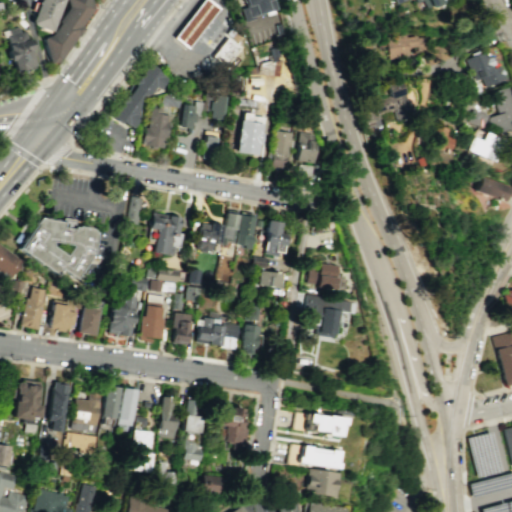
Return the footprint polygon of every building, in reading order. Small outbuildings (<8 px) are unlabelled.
[(41,0),(89,0),(92,9),(80,26),(84,29),(58,62),(48,63),(41,38),(49,34),(32,24),(41,0)] [(199,0),(171,36),(184,47),(214,8),(203,0),(199,0)] [(241,0),(243,6),(239,8),(243,22),(252,19),(251,16),(273,9),(270,0),(241,0)] [(419,0),(423,8),(442,0),(419,0)] [(3,36),(6,35),(5,29),(15,26),(17,31),(22,30),(24,39),(28,38),(30,49),(28,50),(32,64),(22,67),(23,68),(13,71),(10,60),(7,61),(4,49),(6,49),(3,36)] [(383,59),(381,37),(403,34),(403,37),(413,36),(413,38),(421,37),(422,46),(414,47),(415,48),(405,49),(405,56),(383,59)] [(209,57),(223,69),(241,47),(226,35),(209,57)] [(492,68),(498,66),(504,81),(486,88),(480,75),(472,79),(464,59),(485,50),(492,68)] [(109,117),(148,64),(167,81),(158,91),(155,88),(149,95),(139,97),(137,122),(130,130),(109,117)] [(363,123),(377,118),(376,114),(390,109),(393,121),(408,117),(396,78),(382,83),(386,95),(357,104),(363,123)] [(482,125),(495,121),(497,130),(508,128),(506,120),(511,118),(511,107),(506,87),(491,91),(497,112),(486,115),(470,109),(467,122),(482,125)] [(207,117),(211,95),(224,97),(220,120),(207,117)] [(175,127),(179,103),(192,105),(188,129),(175,127)] [(142,144),(160,147),(161,138),(163,138),(167,115),(159,113),(160,109),(149,107),(145,127),(142,126),(139,141),(143,142),(142,144)] [(233,151),(239,113),(261,116),(254,154),(233,151)] [(430,147),(436,125),(447,128),(445,135),(452,137),(449,148),(442,146),(441,150),(430,147)] [(267,166),(272,130),(287,132),(282,168),(267,166)] [(463,149),(470,136),(478,139),(482,131),(498,139),(488,161),(463,149)] [(291,160),(295,133),(310,135),(306,162),(291,160)] [(214,137),(201,134),(197,154),(210,157),(214,137)] [(308,166),(295,163),(293,177),(306,179),(308,166)] [(474,190),(480,175),(506,185),(500,200),(474,190)] [(127,195),(138,197),(134,223),(122,221),(127,195)] [(149,252),(153,229),(146,227),(149,211),(177,217),(174,236),(169,235),(165,255),(149,252)] [(219,239),(223,212),(235,214),(230,241),(219,239)] [(232,243),(236,214),(250,216),(248,232),(251,232),(248,248),(242,247),(242,244),(232,243)] [(15,247),(69,283),(90,251),(93,236),(90,229),(71,225),(73,219),(60,216),(59,222),(36,216),(15,247)] [(259,240),(263,219),(278,222),(276,232),(283,233),(281,244),(259,240)] [(193,248),(197,223),(207,224),(208,222),(219,224),(216,243),(208,242),(206,250),(193,248)] [(0,247),(0,276),(5,280),(18,260),(0,247)] [(247,264),(249,255),(265,258),(263,267),(247,264)] [(317,262),(333,265),(330,288),(313,286),(313,283),(303,281),(306,267),(316,268),(317,262)] [(142,276),(144,265),(175,270),(173,281),(142,276)] [(184,281),(186,268),(197,270),(195,282),(184,281)] [(253,284),(255,269),(280,273),(278,287),(253,284)] [(127,288),(129,275),(143,278),(141,290),(127,288)] [(7,293),(11,279),(19,281),(15,295),(7,293)] [(32,329),(15,324),(22,297),(25,297),(28,286),(40,289),(37,300),(40,301),(32,329)] [(183,299),(185,286),(198,288),(196,301),(183,299)] [(501,294),(505,293),(505,290),(511,288),(511,313),(505,315),(503,310),(505,309),(501,294)] [(178,309),(171,308),(173,292),(180,293),(178,309)] [(126,335),(104,331),(109,298),(118,299),(119,294),(132,296),(126,335)] [(310,308),(302,307),(304,294),(323,297),(327,298),(346,302),(344,312),(334,310),(329,336),(312,333),(313,328),(306,326),(310,308)] [(44,325),(49,303),(63,306),(62,310),(69,312),(65,329),(61,328),(61,331),(52,329),(52,326),(44,325)] [(136,335),(138,315),(141,315),(143,304),(159,306),(157,318),(160,319),(158,338),(136,335)] [(241,318),(243,304),(257,306),(255,320),(241,318)] [(73,332),(79,305),(96,309),(91,335),(73,332)] [(184,342),(167,340),(171,312),(187,315),(184,342)] [(192,341),(195,326),(199,327),(200,316),(220,319),(220,322),(218,334),(216,345),(192,341)] [(218,334),(220,322),(235,324),(233,336),(218,334)] [(236,347),(240,324),(256,326),(253,350),(236,347)] [(511,381),(501,384),(494,354),(493,354),(489,336),(511,330),(511,381)] [(10,416),(27,419),(28,416),(36,417),(38,405),(33,404),(36,386),(15,383),(10,416)] [(43,418),(49,383),(66,385),(59,431),(47,429),(48,419),(43,418)] [(98,415),(102,386),(116,387),(113,417),(98,415)] [(114,423),(119,387),(133,389),(128,425),(114,423)] [(66,429),(91,433),(96,396),(85,395),(84,400),(71,398),(66,429)] [(154,436),(159,395),(170,397),(168,411),(174,412),(171,438),(154,436)] [(181,414),(183,399),(193,400),(191,415),(198,416),(195,432),(179,429),(181,414)] [(240,444),(215,440),(218,424),(215,423),(217,408),(227,409),(227,406),(239,408),(236,425),(243,426),(240,444)] [(304,414),(339,417),(335,436),(301,430),(304,414)] [(511,426),(502,429),(511,465),(511,426)] [(124,468),(130,429),(149,432),(143,471),(124,468)] [(68,446),(77,447),(76,451),(91,453),(93,435),(62,431),(60,452),(67,453),(68,446)] [(180,457),(183,439),(195,442),(194,448),(199,449),(197,460),(180,457)] [(34,459),(36,444),(48,446),(46,461),(34,459)] [(299,445),(335,450),(333,467),(296,462),(299,445)] [(163,471),(164,462),(158,461),(155,483),(172,485),(173,472),(163,471)] [(305,468),(336,472),(332,497),(308,493),(308,489),(302,488),(305,468)] [(0,511),(0,472),(11,475),(8,488),(0,486),(0,496),(3,497),(5,490),(23,495),(19,511),(0,511)] [(196,491),(199,474),(218,476),(215,494),(196,491)] [(71,511),(79,482),(92,485),(86,511),(71,511)] [(35,488),(65,495),(62,506),(69,508),(68,511),(24,511),(25,508),(30,509),(35,488)] [(123,511),(127,495),(144,498),(143,503),(165,508),(164,511),(123,511)] [(273,511),(294,511),(291,496),(271,500),(273,511)] [(304,511),(306,502),(342,507),(341,511),(304,511)]
